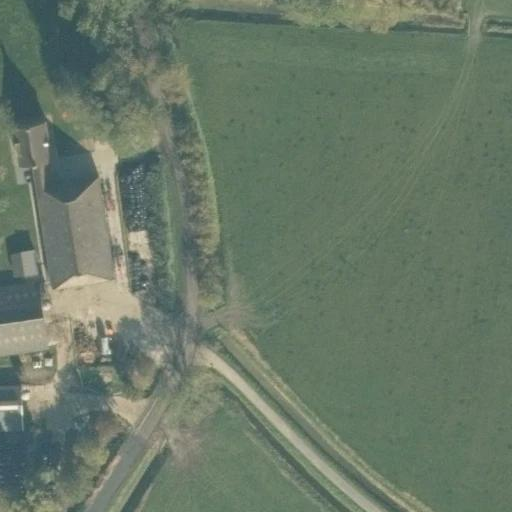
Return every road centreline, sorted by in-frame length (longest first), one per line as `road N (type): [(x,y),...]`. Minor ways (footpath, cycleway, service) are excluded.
road 1 (unclassified): [(186,347),(184,199),(121,0)]
road 2 (unclassified): [(376,511),(218,363),(186,347)]
road 3 (unclassified): [(95,511),(169,391),(186,347)]
